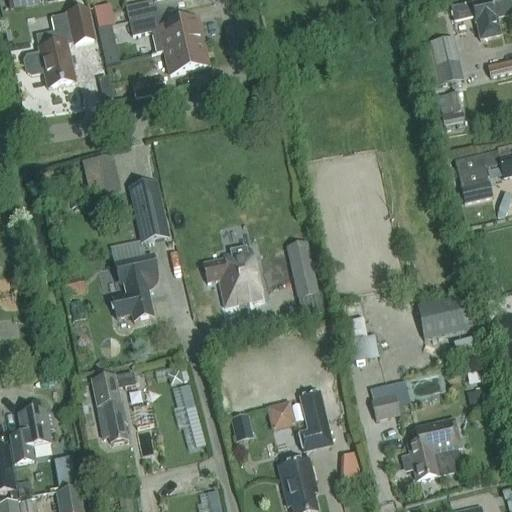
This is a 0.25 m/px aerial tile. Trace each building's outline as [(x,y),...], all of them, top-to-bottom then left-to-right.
[(23,11),(20,0),(6,0),(10,14),(23,11)] [(128,23),(129,26),(168,17),(165,4),(182,0),(151,0),(153,5),(133,9),(136,21),(128,23)] [(450,9),(454,25),(473,21),(475,29),(476,29),(480,44),(501,40),(497,24),(496,24),(495,19),(510,16),(506,0),(505,0),(492,3),(491,1),(450,9)] [(429,21),(428,11),(418,13),(420,23),(429,21)] [(57,49),(39,53),(40,58),(27,61),(24,66),(27,76),(31,79),(44,76),(47,92),(75,86),(66,49),(73,47),(73,49),(95,44),(88,13),(51,21),(54,35),(57,49)] [(164,55),(203,46),(197,22),(170,28),(168,17),(129,26),(132,40),(151,36),(156,57),(164,55)] [(111,30),(98,33),(101,47),(102,47),(114,44),(111,30)] [(430,90),(458,84),(449,41),(430,45),(422,47),(430,90)] [(164,55),(169,79),(208,70),(203,46),(164,55)] [(511,65),(488,70),(490,82),(511,77),(511,65)] [(162,80),(131,87),(134,101),(165,94),(162,80)] [(458,97),(438,101),(444,132),(465,128),(458,97)] [(511,150),(496,154),(502,183),(511,180),(511,150)] [(496,156),(455,165),(461,193),(488,187),(485,172),(499,169),(496,156)] [(90,164),(99,199),(123,193),(113,157),(90,164)] [(166,241),(153,187),(130,192),(142,247),(166,241)] [(488,187),(460,193),(463,209),(492,203),(488,187)] [(307,247),(287,251),(298,303),(318,299),(307,247)] [(203,268),(207,287),(218,283),(224,310),(262,302),(252,253),(223,259),(225,263),(203,268)] [(125,287),(127,298),(128,299),(112,302),(116,322),(132,318),(134,326),(153,322),(147,294),(149,294),(151,293),(152,292),(154,291),(155,289),(156,287),(157,285),(158,283),(158,281),(157,279),(153,259),(119,266),(123,287),(125,287)] [(85,298),(82,280),(60,284),(64,303),(85,298)] [(417,309),(424,344),(472,334),(465,300),(417,309)] [(272,321),(263,322),(265,330),(273,329),(272,321)] [(511,327),(495,332),(504,371),(511,369),(511,327)] [(379,362),(375,340),(345,346),(349,368),(379,362)] [(478,340),(455,345),(460,363),(482,358),(478,340)] [(454,377),(451,368),(445,370),(447,379),(454,377)] [(115,407),(113,398),(115,398),(114,393),(135,389),(133,376),(94,385),(99,410),(96,411),(102,442),(109,441),(110,447),(126,443),(123,427),(126,426),(121,406),(115,407)] [(394,400),(407,397),(404,385),(391,388),(371,393),(374,405),(394,400)] [(190,387),(172,392),(188,452),(206,448),(190,387)] [(477,412),(490,409),(486,392),(473,396),(477,412)] [(334,450),(321,395),(298,400),(306,433),(298,435),(297,430),(282,434),(284,443),(299,440),(303,457),(334,450)] [(80,402),(82,410),(91,409),(90,400),(80,402)] [(394,400),(374,405),(372,406),(377,425),(399,419),(394,400)] [(292,404),(267,411),(274,436),(299,429),(292,404)] [(31,451),(43,449),(51,448),(48,432),(54,431),(51,417),(45,418),(45,414),(18,418),(21,439),(9,441),(14,468),(33,465),(31,451)] [(233,435),(251,431),(248,419),(230,423),(233,435)] [(407,449),(410,459),(401,461),(404,477),(413,475),(416,487),(460,477),(455,453),(460,451),(457,438),(449,439),(446,426),(423,431),(423,430),(414,433),(415,434),(411,435),(415,448),(407,449)] [(0,496),(16,494),(8,451),(7,452),(8,457),(0,458),(0,496)] [(361,458),(344,457),(343,482),(360,482),(361,458)] [(72,460),(54,463),(59,496),(77,493),(72,460)] [(309,463),(278,471),(288,511),(291,510),(291,511),(316,511),(311,488),(315,487),(309,463)] [(24,486),(16,487),(19,501),(27,499),(33,498),(31,485),(24,486)] [(59,496),(57,496),(59,511),(81,511),(78,492),(77,493),(59,496)] [(201,496),(202,511),(221,511),(221,495),(201,496)]
